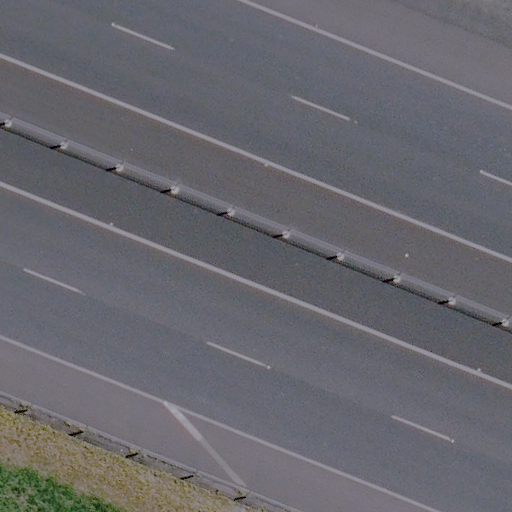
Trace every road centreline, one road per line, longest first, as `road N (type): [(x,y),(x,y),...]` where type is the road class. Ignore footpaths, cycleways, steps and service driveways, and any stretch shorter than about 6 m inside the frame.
road 1 (motorway): [(511,448),(0,242)]
road 2 (motorway): [(92,0),(511,171)]
